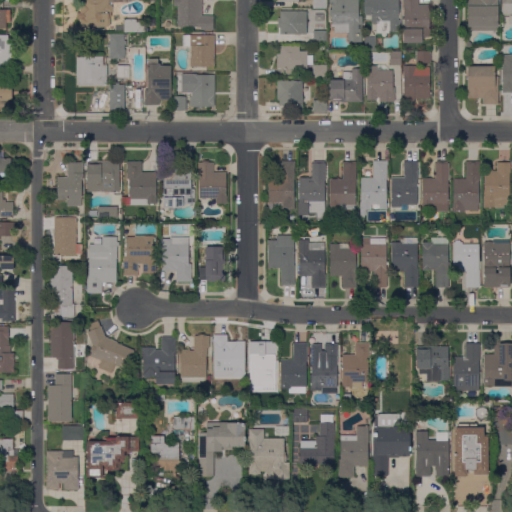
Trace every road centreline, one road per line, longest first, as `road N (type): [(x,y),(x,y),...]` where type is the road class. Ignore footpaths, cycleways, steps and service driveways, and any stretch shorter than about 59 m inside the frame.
road 1 (residential): [(36,511),(43,0)]
road 2 (residential): [(511,131),(0,131)]
road 3 (residential): [(511,315),(136,308)]
road 4 (residential): [(245,309),(246,0)]
road 5 (residential): [(448,131),(448,0)]
